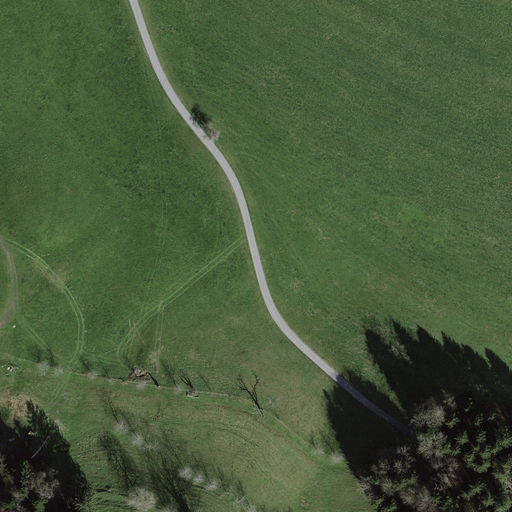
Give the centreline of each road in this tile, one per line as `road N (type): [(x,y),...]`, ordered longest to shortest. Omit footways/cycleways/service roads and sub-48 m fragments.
road 1 (unclassified): [(132,0),(173,97),(230,175),(281,324),(370,406),(511,492)]
road 2 (track): [(440,452),(333,462),(234,402),(79,381),(0,356)]
